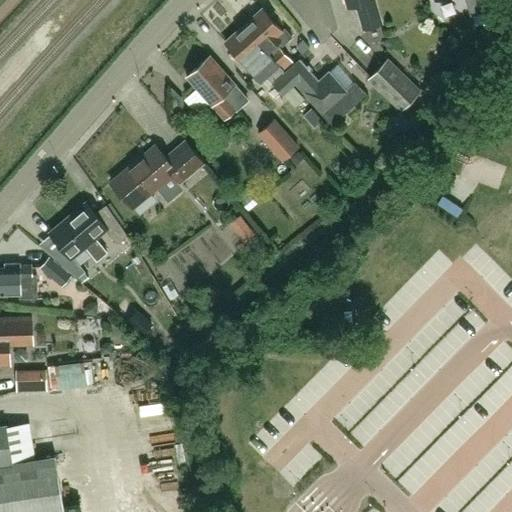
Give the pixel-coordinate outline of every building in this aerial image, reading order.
[(363,29),(382,24),(374,0),(346,0),(348,7),(356,5),(363,29)] [(484,0),(466,0),(470,13),(487,9),(484,0)] [(263,8),(244,25),(286,71),(293,64),(279,48),(293,36),(285,27),(282,30),(263,8)] [(193,16),(179,21),(184,35),(198,30),(193,16)] [(244,25),(225,42),(243,62),(261,82),(269,76),(274,81),(286,71),(244,25)] [(226,119),(247,99),(234,85),(236,83),(211,55),(187,76),(226,119)] [(293,64),(286,71),(274,81),(284,93),(295,82),(332,124),(366,93),(356,81),(346,90),(329,71),(319,79),(300,58),(299,58),(299,59),(293,64)] [(369,78),(401,110),(420,90),(387,58),(369,78)] [(283,161),(299,147),(274,119),(258,133),(283,161)] [(180,181),(204,161),(186,140),(166,156),(156,144),(111,181),(133,207),(173,173),(180,181)] [(51,232),(66,251),(58,258),(78,276),(85,270),(72,255),(83,245),(96,260),(106,251),(93,237),(105,227),(118,242),(127,234),(106,204),(96,213),(86,201),(70,215),(71,216),(51,232)] [(245,240),(254,233),(240,215),(231,222),(245,240)] [(53,259),(44,270),(62,286),(72,275),(53,259)] [(0,292),(20,292),(20,296),(37,296),(36,273),(32,273),(32,264),(20,264),(20,262),(6,263),(6,267),(0,266),(0,292)] [(170,323),(178,319),(170,302),(162,305),(170,323)] [(136,309),(126,321),(141,335),(152,323),(136,309)] [(0,317),(0,362),(10,363),(9,344),(33,343),(32,316),(0,317)] [(56,382),(92,380),(91,362),(55,363),(56,382)] [(18,369),(19,390),(50,388),(48,367),(18,369)] [(143,418),(144,429),(177,425),(176,414),(143,418)] [(0,511),(64,511),(56,456),(23,461),(20,439),(9,440),(7,424),(0,424),(0,511)] [(185,458),(185,446),(153,446),(153,458),(185,458)]
